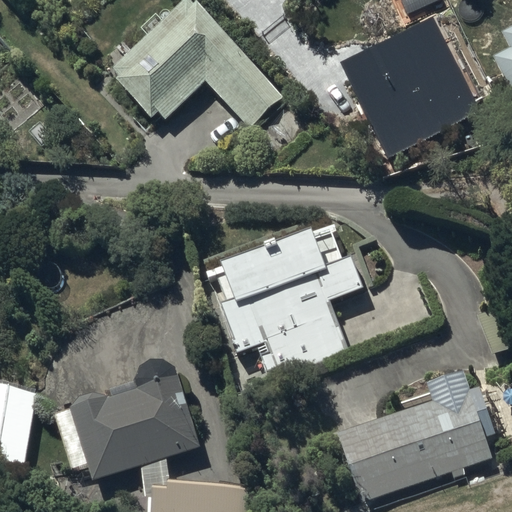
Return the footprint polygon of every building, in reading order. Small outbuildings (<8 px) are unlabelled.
[(284,100),(198,10),(194,13),(189,7),(166,30),(157,21),(140,36),(149,45),(113,78),(120,85),(117,88),(152,125),(159,118),(166,126),(207,87),(250,133),(284,100)] [(511,99),(511,39),(502,45),(510,59),(492,70),(509,101),(511,99)] [(281,384),(350,357),(331,310),(367,297),(355,267),(329,277),(317,245),(227,279),(240,313),(224,319),(241,361),(268,350),(281,384)] [(79,425),(100,490),(203,458),(180,385),(166,379),(153,382),(145,393),(149,404),(114,415),(101,410),(89,414),(79,425)] [(343,451),(364,511),(370,511),(499,466),(492,448),(501,445),(485,400),(476,403),(469,385),(433,398),(439,416),(343,451)] [(0,489),(25,494),(39,401),(0,394),(0,489)] [(160,508),(159,511),(253,511),(254,507),(178,503),(178,509),(160,508)]
